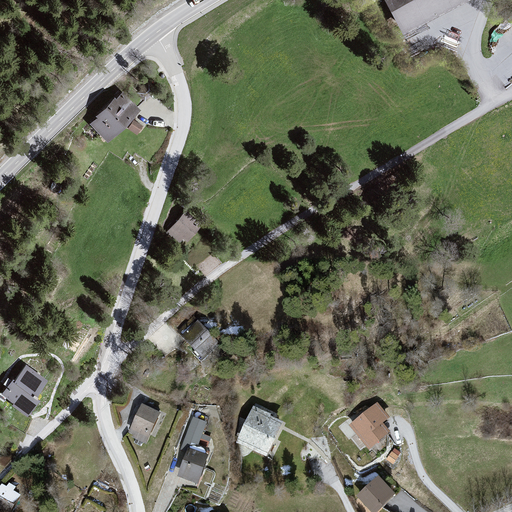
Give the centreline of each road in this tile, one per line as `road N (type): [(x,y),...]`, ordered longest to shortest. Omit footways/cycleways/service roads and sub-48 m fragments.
road 1 (residential): [(511,95),(180,307),(98,379)]
road 2 (residential): [(153,33),(165,52),(178,120),(98,379)]
road 3 (secondary): [(153,33),(0,178)]
road 4 (residential): [(98,379),(0,482)]
road 5 (residential): [(98,379),(137,511)]
